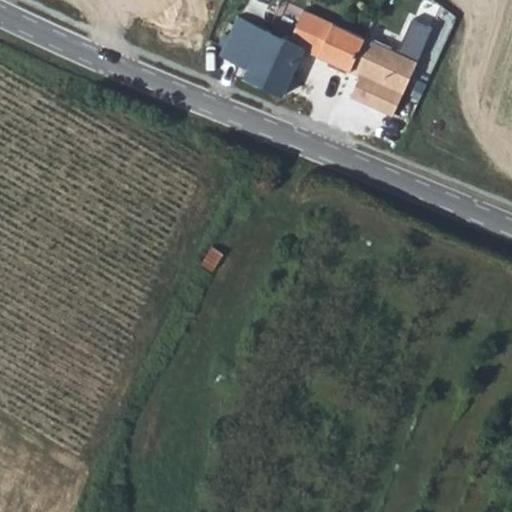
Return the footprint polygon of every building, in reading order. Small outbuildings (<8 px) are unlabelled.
[(302,46),(353,67),(374,17),(361,12),(354,30),(296,6),(292,13),(289,12),(280,33),(304,43),(302,46)] [(217,52),(247,66),(264,26),(233,12),(217,52)] [(394,24),(374,17),(353,67),(362,71),(353,93),(392,112),(424,39),(411,34),(416,21),(398,14),(394,24)] [(411,34),(424,39),(431,22),(418,17),(416,21),(411,34)] [(304,43),(280,33),(264,26),(247,66),(244,74),(284,91),(302,46),(304,43)]
